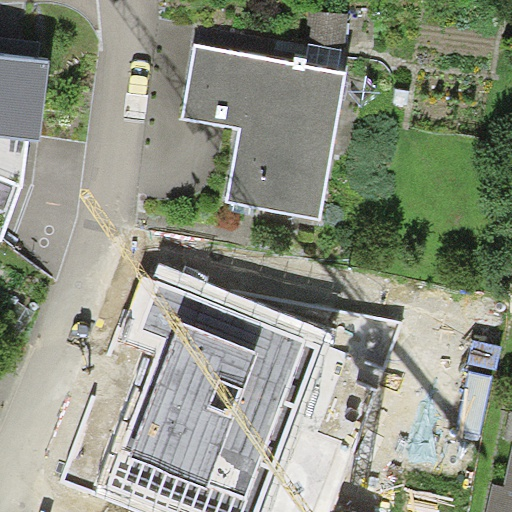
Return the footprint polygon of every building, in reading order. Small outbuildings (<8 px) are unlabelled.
[(322,12),(319,55),(351,57),(354,14),(322,12)] [(333,74),(189,46),(174,122),(229,133),(215,203),(305,220),(333,74)] [(36,66),(0,60),(0,132),(26,136),(36,66)] [(265,511),(329,336),(148,270),(125,336),(159,348),(105,495),(152,511),(265,511)] [(511,403),(495,489),(483,486),(477,511),(503,511),(505,503),(511,504),(511,403)]
